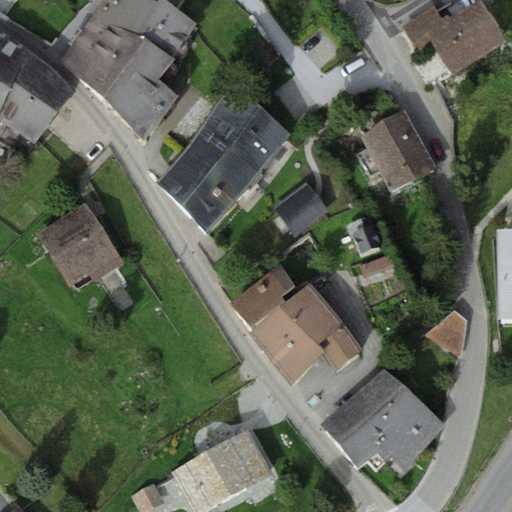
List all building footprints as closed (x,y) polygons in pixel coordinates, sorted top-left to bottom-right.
[(156,0),(104,0),(93,16),(146,38),(174,56),(197,23),(166,0),(157,0),(156,0)] [(451,75),(504,42),(477,0),(444,21),(435,6),(401,27),(415,50),(430,41),(451,75)] [(62,62),(102,100),(146,38),(93,16),(62,62)] [(0,29),(0,80),(13,87),(29,49),(0,29)] [(174,56),(146,38),(102,100),(144,139),(177,94),(158,77),(174,56)] [(57,70),(29,49),(13,87),(0,113),(0,121),(36,140),(74,91),(57,70)] [(0,113),(13,87),(0,80),(0,113)] [(224,94),(203,128),(261,172),(290,133),(251,98),(245,106),(224,94)] [(436,166),(406,111),(360,136),(390,191),(436,166)] [(207,232),(261,172),(203,128),(158,181),(207,232)] [(306,184),(274,209),(295,235),(327,210),(306,184)] [(84,203),(38,233),(77,291),(123,261),(84,203)] [(370,217),(350,224),(361,254),(381,247),(370,217)] [(511,235),(496,237),(497,325),(511,324),(511,235)] [(391,254),(361,266),(365,277),(395,265),(391,254)] [(231,303),(253,329),(281,306),(287,301),(282,296),(296,285),(279,264),(231,303)] [(287,301),(281,306),(322,356),(336,372),(364,348),(310,282),(287,301)] [(191,384),(132,299),(47,358),(106,442),(191,384)] [(291,382),(322,356),(281,306),(253,329),(249,332),(291,382)] [(455,309),(425,336),(461,357),(467,322),(455,309)] [(445,427),(385,365),(321,427),(361,467),(376,452),(386,462),(392,456),(403,468),(445,427)] [(249,429),(170,472),(192,511),(206,511),(274,474),(249,429)]
